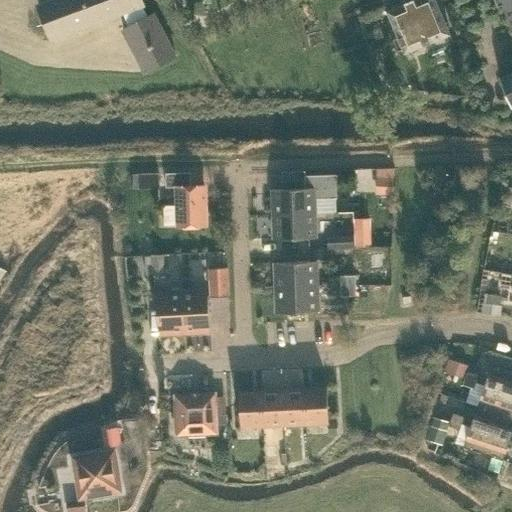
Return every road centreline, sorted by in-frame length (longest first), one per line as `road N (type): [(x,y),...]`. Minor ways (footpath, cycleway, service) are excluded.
road 1 (residential): [(244,361),(237,167),(511,157)]
road 2 (residential): [(244,361),(326,358),(384,329),(487,327),(511,335)]
road 3 (residential): [(154,441),(151,366),(244,361)]
